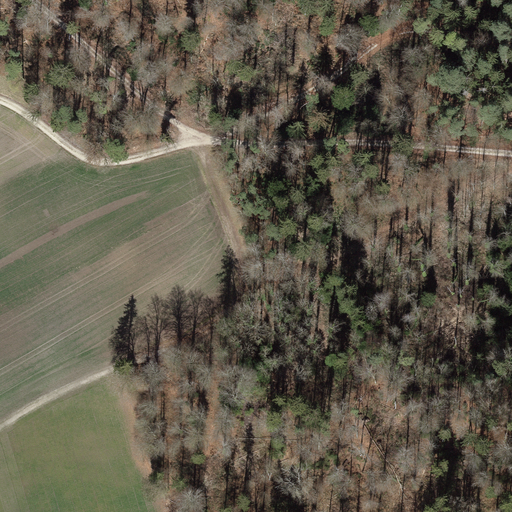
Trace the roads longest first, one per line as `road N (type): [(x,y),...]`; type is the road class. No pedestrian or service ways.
road 1 (track): [(29,0),(196,142),(511,153)]
road 2 (track): [(511,45),(399,29),(224,143)]
road 3 (track): [(196,142),(121,163),(85,157),(0,101)]
